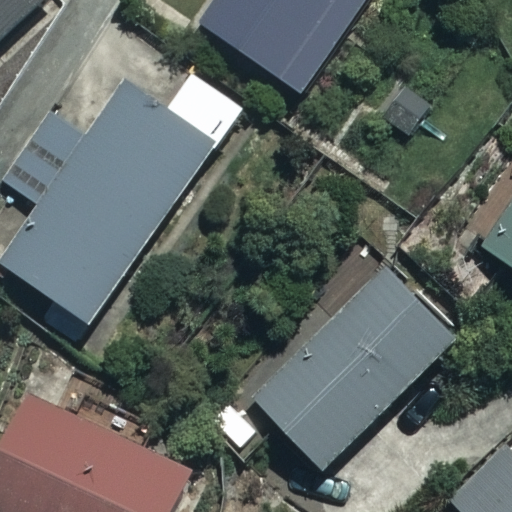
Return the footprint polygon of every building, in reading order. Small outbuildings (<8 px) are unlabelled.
[(0,0),(0,40),(43,0),(0,0)] [(304,88),(362,0),(219,0),(205,23),(304,88)] [(243,103),(194,69),(169,107),(129,80),(90,138),(54,114),(9,181),(43,204),(5,261),(96,322),(243,103)] [(511,200),(486,244),(511,259),(511,200)] [(457,335),(387,266),(257,398),(327,467),(457,335)] [(170,511),(191,466),(32,394),(0,463),(0,511),(170,511)] [(511,511),(511,453),(507,447),(453,500),(464,511),(511,511)]
